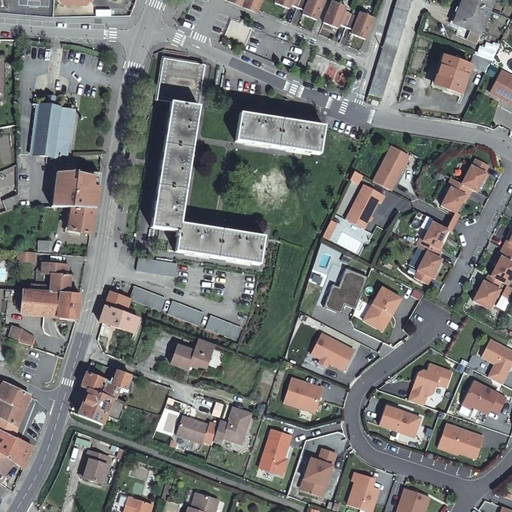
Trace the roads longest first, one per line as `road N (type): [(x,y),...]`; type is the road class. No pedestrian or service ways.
road 1 (tertiary): [(62,403),(88,319),(142,36)]
road 2 (residential): [(511,459),(489,482),(465,490),(359,444),(351,425),(361,385),(436,326)]
road 3 (residential): [(371,62),(215,2),(195,46)]
road 4 (residential): [(195,46),(353,114)]
road 5 (residential): [(353,114),(464,133),(511,152)]
road 6 (residential): [(447,298),(511,167)]
road 7 (residential): [(0,29),(142,36)]
